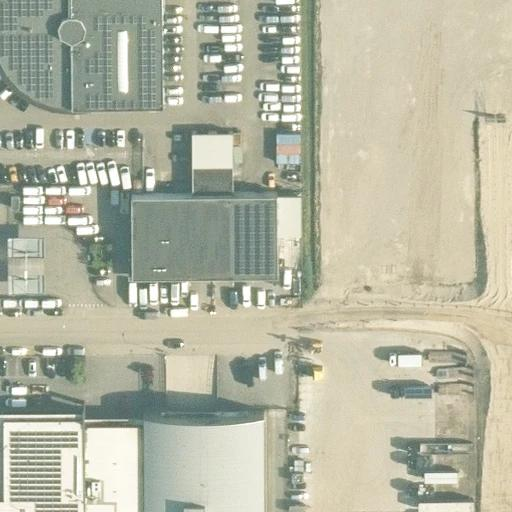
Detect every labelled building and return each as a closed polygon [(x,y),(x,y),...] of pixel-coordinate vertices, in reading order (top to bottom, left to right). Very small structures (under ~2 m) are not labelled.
[(44,99),(52,102),(71,104),(163,103),(161,0),(0,0),(0,60),(1,64),(10,75),(20,85),(31,93),(44,99)] [(192,192),(131,193),(131,229),(131,234),(132,274),(172,274),(177,274),(277,273),(277,192),(233,192),(232,131),(192,131),(192,163),(192,192)] [(18,197),(10,197),(11,208),(19,208),(18,197)] [(44,235),(7,236),(8,287),(44,287),(44,235)] [(304,363),(292,363),(292,374),(304,374),(304,363)] [(3,411),(3,452),(3,491),(0,491),(0,511),(263,511),(263,410),(143,411),(143,419),(84,419),(84,401),(83,401),(83,411),(3,411)]
